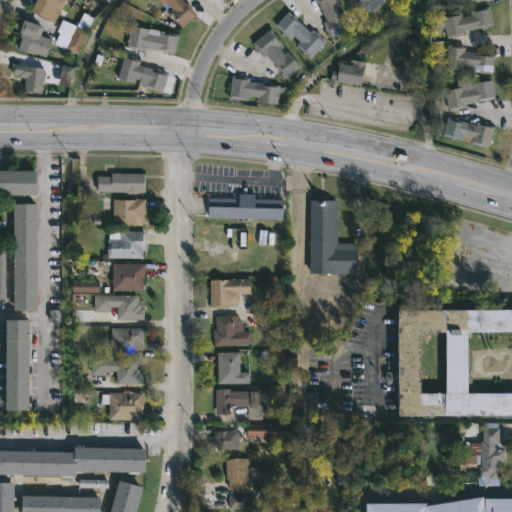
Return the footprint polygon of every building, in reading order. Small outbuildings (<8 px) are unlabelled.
[(68,0),(70,1),(54,24),(32,9),(37,0),(68,0)] [(182,0),(188,6),(190,4),(198,16),(182,29),(168,12),(172,9),(167,2),(162,6),(157,0),(182,0)] [(338,0),(340,3),(336,5),(340,14),(346,12),(354,30),(333,40),(324,23),(327,21),(319,2),(317,3),(315,0),(338,0)] [(387,0),(371,17),(357,3),(361,0),(387,0)] [(490,6),(494,26),(466,31),(467,36),(453,40),(453,38),(449,39),(445,22),(444,22),(443,16),(463,12),(464,18),(472,16),(471,10),(490,6)] [(301,23),(311,32),(314,29),(327,43),(311,60),(300,50),(305,45),(295,36),(291,40),(275,25),(289,11),(301,23)] [(95,18),(79,56),(66,50),(67,48),(56,43),(65,22),(77,27),(84,13),(95,18)] [(50,49),(47,58),(19,49),(23,36),(22,35),(26,21),(45,27),(42,36),(46,37),(43,47),(50,49)] [(150,34),(159,36),(160,32),(180,35),(176,53),(146,48),(145,51),(127,48),(131,26),(151,30),(150,34)] [(280,47),(285,54),(289,51),(302,67),(287,79),(268,56),(265,58),(253,43),(273,28),(284,44),(280,47)] [(460,44),(460,46),(466,46),(466,53),(495,55),(494,75),(473,73),(473,67),(463,66),(463,70),(447,69),(449,45),(460,44)] [(169,75),(163,92),(144,85),(145,82),(136,78),(134,83),(117,77),(125,55),(141,61),(140,65),(169,75)] [(366,63),(363,86),(361,86),(360,89),(357,88),(358,85),(355,85),(355,88),(351,87),(352,86),(337,84),(337,88),(331,88),(331,85),(319,84),(320,77),(332,79),(333,71),(340,72),(341,64),(350,65),(351,59),(366,61),(366,63)] [(57,84),(69,87),(73,67),(61,65),(57,84)] [(46,69),(43,94),(26,92),(27,79),(11,77),(12,66),(46,69)] [(242,76),(242,77),(251,78),(251,82),(280,86),(278,106),(258,103),(259,98),(249,97),(249,99),(230,97),(233,76),(242,76)] [(472,78),(473,83),(494,80),(498,99),(467,104),(468,107),(449,111),(447,95),(439,97),(437,89),(467,84),(466,79),(472,78)] [(447,117),(477,125),(478,122),(496,127),(489,149),(471,144),(473,139),(467,137),(466,142),(442,135),(447,117)] [(36,194),(0,193),(0,169),(36,169),(36,194)] [(146,177),(146,191),(128,192),(128,191),(99,190),(99,175),(113,175),(113,172),(146,173),(146,177)] [(256,193),(256,198),(285,198),(285,219),(205,217),(204,197),(240,197),(240,193),(256,193)] [(146,209),(146,221),(144,221),(144,225),(134,224),(134,223),(114,222),(114,197),(147,198),(146,209)] [(333,199),(333,200),(335,200),(335,242),(357,242),(356,272),(308,272),(309,199),(333,199)] [(35,308),(11,308),(12,202),(35,202),(35,308)] [(144,257),(108,257),(109,231),(146,230),(146,249),(144,249),(144,257)] [(145,290),(113,289),(113,262),(145,263),(145,290)] [(233,305),(211,305),(210,278),(253,278),(253,294),(233,294),(233,305)] [(72,281),(71,292),(98,293),(98,281),(72,281)] [(142,302),(141,307),(146,308),(145,318),(118,318),(118,307),(112,307),(111,311),(94,311),(94,294),(139,295),(139,302),(142,302)] [(511,310),(511,415),(397,416),(396,384),(385,384),(385,379),(384,379),(384,374),(385,374),(385,372),(397,372),(397,310),(511,310)] [(235,318),(239,319),(245,323),(245,330),(253,330),(254,343),(215,346),(214,329),(217,329),(216,315),(235,313),(235,318)] [(272,314),(257,315),(258,330),(272,330),(272,314)] [(28,409),(3,409),(3,318),(28,318),(28,409)] [(140,354),(112,354),(112,327),(146,327),(145,342),(144,342),(143,354),(140,354)] [(241,351),(241,371),(252,371),(252,382),(219,383),(218,351),(241,351)] [(139,359),(139,368),(141,368),(141,371),(145,371),(145,383),(117,383),(117,371),(109,371),(109,375),(92,375),(92,359),(139,359)] [(230,387),(231,390),(262,390),(262,420),(249,420),(249,405),(229,405),(229,414),(216,414),(215,388),(230,387)] [(144,391),(143,419),(108,419),(109,404),(102,404),(102,394),(110,394),(110,391),(144,391)] [(246,424),(246,438),(290,439),(290,425),(246,424)] [(498,447),(498,448),(505,448),(505,461),(500,461),(501,473),(483,474),(482,451),(477,451),(477,445),(483,445),(482,429),(500,428),(501,443),(498,443),(498,447)] [(236,449),(213,451),(212,431),(235,430),(236,449)] [(335,456),(347,455),(347,443),(334,444),(335,456)] [(143,447),(143,472),(74,471),(74,475),(0,473),(0,450),(72,451),(72,446),(143,447)] [(249,467),(251,488),(230,489),(230,479),(226,479),(225,459),(251,458),(251,465),(248,465),(249,467)] [(348,485),(349,465),(336,465),(335,485),(348,485)] [(107,488),(107,481),(78,479),(78,487),(107,488)] [(133,511),(107,511),(117,479),(141,485),(133,511)] [(0,511),(0,481),(11,482),(10,511),(0,511)] [(98,497),(97,511),(19,511),(20,495),(98,497)] [(228,509),(245,508),(245,495),(228,495),(228,509)] [(482,497),(484,497),(511,497),(511,511),(366,511),(366,502),(425,502),(425,505),(482,496),(482,497)]
